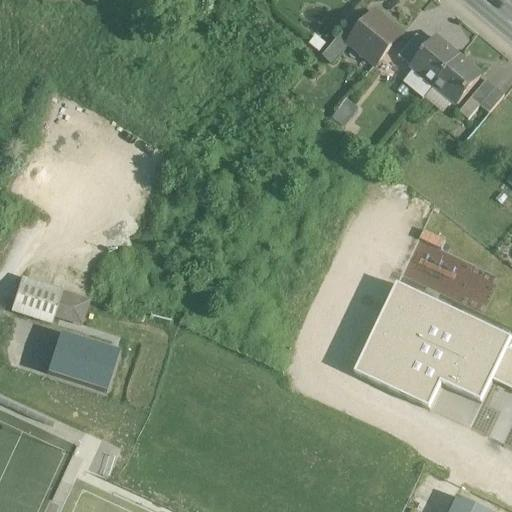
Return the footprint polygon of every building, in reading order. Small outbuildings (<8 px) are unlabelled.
[(401,36),(375,14),(359,33),(349,45),(375,67),(401,36)] [(350,26),(336,43),(345,50),(349,45),(359,33),(350,26)] [(417,37),(399,58),(411,68),(429,47),(417,37)] [(429,47),(411,68),(434,88),(459,59),(435,39),(429,47)] [(336,43),(323,58),(332,65),(345,50),(336,43)] [(459,59),(434,88),(457,107),(482,78),(459,59)] [(505,97),(486,82),(471,100),(480,108),(489,115),(505,97)] [(346,100),(333,119),(347,128),(360,108),(346,100)] [(471,100),(459,114),(468,121),(480,108),(471,100)] [(60,294),(21,282),(11,313),(50,326),(53,318),(60,295),(60,294)] [(396,286),(354,376),(430,412),(442,386),(482,405),(493,381),(511,390),(511,352),(507,350),(511,340),(396,286)] [(88,304),(60,295),(53,318),(80,327),(88,304)] [(485,511),(457,499),(451,511),(485,511)]
